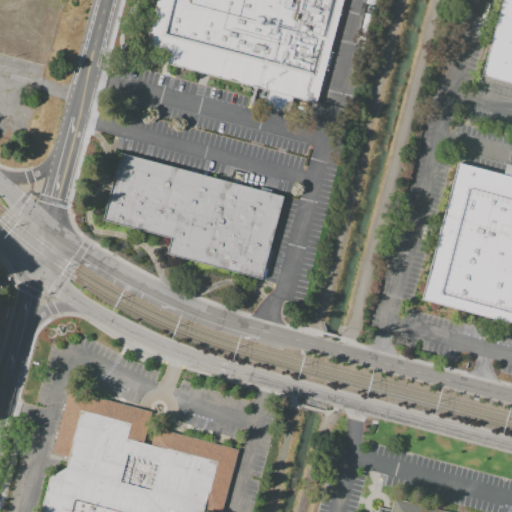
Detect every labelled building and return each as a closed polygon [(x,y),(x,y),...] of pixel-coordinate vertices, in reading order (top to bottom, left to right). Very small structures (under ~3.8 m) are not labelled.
[(161,0),(345,0),(319,103),(146,58),(161,0)] [(511,85),(487,79),(507,0),(511,0),(511,85)] [(125,157),(286,197),(265,280),(170,256),(174,240),(108,223),(125,157)] [(457,167),(511,180),(511,325),(422,303),(457,167)] [(51,458),(66,394),(148,414),(144,438),(151,441),(156,430),(235,452),(217,511),(36,511),(45,476),(63,461),(51,458)] [(393,499),(444,511),(376,511),(378,508),(391,511),(393,499)]
